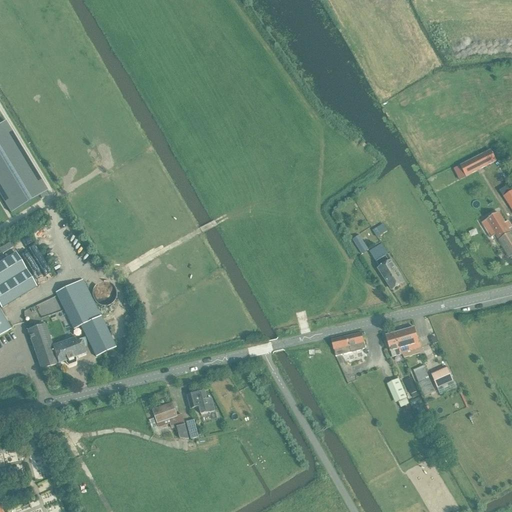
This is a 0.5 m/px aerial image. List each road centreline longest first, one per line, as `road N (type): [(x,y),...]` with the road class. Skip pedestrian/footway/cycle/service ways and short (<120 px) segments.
road 1 (tertiary): [(0,415),(280,344)]
road 2 (track): [(316,335),(318,350),(402,474),(446,459),(421,407)]
road 3 (tertiary): [(511,290),(280,344)]
road 4 (track): [(224,217),(124,270),(73,276)]
